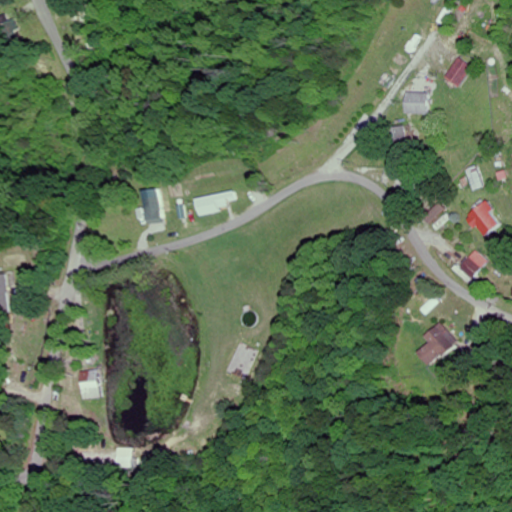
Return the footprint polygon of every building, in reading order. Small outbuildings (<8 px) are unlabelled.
[(449,79),(464,88),(475,67),(460,59),(449,79)] [(431,93),(408,94),(409,115),(432,114),(431,93)] [(489,188),(481,166),(470,171),(479,192),(489,188)] [(151,225),(168,224),(166,191),(150,191),(151,225)] [(205,216),(234,209),(233,203),(241,201),(239,191),(201,200),(205,216)] [(472,218),(489,239),(506,225),(497,213),(500,211),(493,202),(472,218)] [(464,269),(477,280),(493,262),(480,251),(464,269)] [(17,275),(0,275),(0,291),(1,311),(17,311),(17,275)] [(429,338),(434,343),(421,354),(433,368),(460,344),(443,325),(429,338)] [(83,372),(84,400),(102,399),(101,371),(83,372)]
